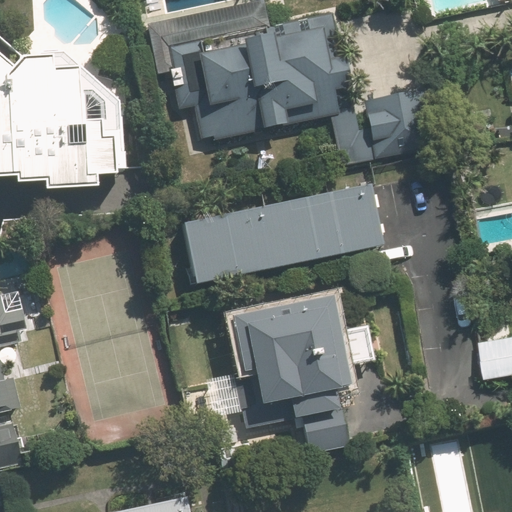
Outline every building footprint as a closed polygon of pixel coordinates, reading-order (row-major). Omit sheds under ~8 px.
[(271,0),(258,0),(153,22),(163,72),(179,69),(194,141),(347,110),(343,87),(363,83),(357,52),(346,54),(338,12),(276,24),(271,0)] [(0,174),(32,173),(33,178),(59,177),(60,185),(114,182),(114,174),(134,173),(129,98),(74,47),(39,49),(27,63),(15,50),(1,51),(0,49),(0,174)] [(360,113),(336,118),(345,164),(447,144),(436,88),(372,101),(377,125),(363,128),(360,113)] [(193,221),(205,280),(392,243),(380,183),(193,221)] [(0,467),(30,461),(3,347),(33,340),(21,289),(0,294),(0,467)] [(346,292),(237,314),(259,424),(301,416),(308,450),(355,441),(344,387),(364,383),(346,292)] [(511,336),(488,340),(494,375),(511,371),(511,336)] [(252,439),(219,446),(226,476),(258,469),(252,439)] [(116,511),(196,511),(193,496),(116,511)]
